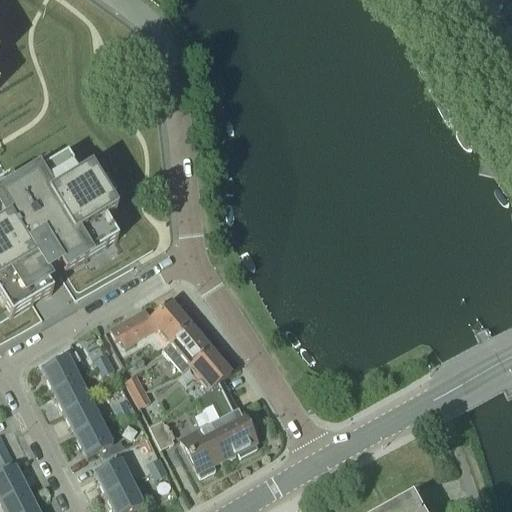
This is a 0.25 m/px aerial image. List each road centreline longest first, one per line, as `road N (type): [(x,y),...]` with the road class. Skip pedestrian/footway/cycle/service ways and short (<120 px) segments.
road 1 (residential): [(193,258),(168,44),(117,0)]
road 2 (residential): [(320,460),(193,258)]
road 3 (residential): [(2,373),(193,258)]
road 4 (tertiary): [(320,460),(511,360)]
road 5 (residential): [(83,511),(2,373)]
road 6 (residential): [(430,0),(511,113)]
